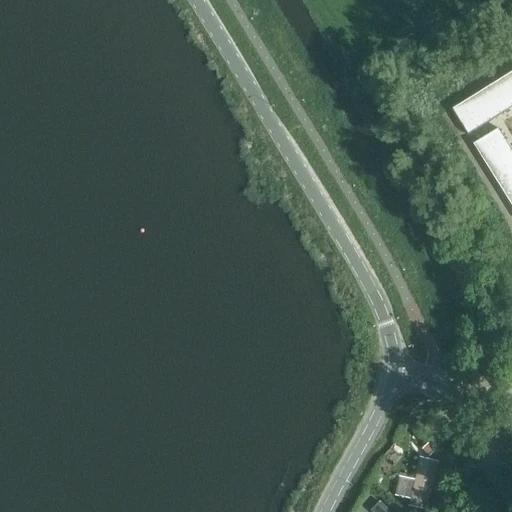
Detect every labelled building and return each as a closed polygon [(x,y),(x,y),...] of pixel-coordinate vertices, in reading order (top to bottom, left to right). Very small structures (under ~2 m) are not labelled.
[(487,89),(502,113),(511,106),(511,79),(509,75),(487,89)] [(491,120),(502,113),(487,89),(476,96),(491,120)] [(491,120),(476,96),(465,103),(480,127),(491,120)] [(465,103),(453,110),(468,134),(480,127),(465,103)] [(506,140),(498,128),(475,143),(482,155),(506,140)] [(511,149),(506,140),(482,155),(489,166),(511,151),(511,149)] [(511,151),(489,166),(503,188),(511,181),(511,151)] [(511,202),(511,181),(503,188),(511,202)] [(428,458),(436,451),(429,444),(422,451),(428,458)] [(419,461),(409,508),(427,511),(438,465),(419,461)] [(450,488),(455,474),(448,471),(442,485),(450,488)] [(454,492),(443,511),(460,511),(467,499),(454,492)] [(390,511),(380,502),(370,511),(390,511)]
